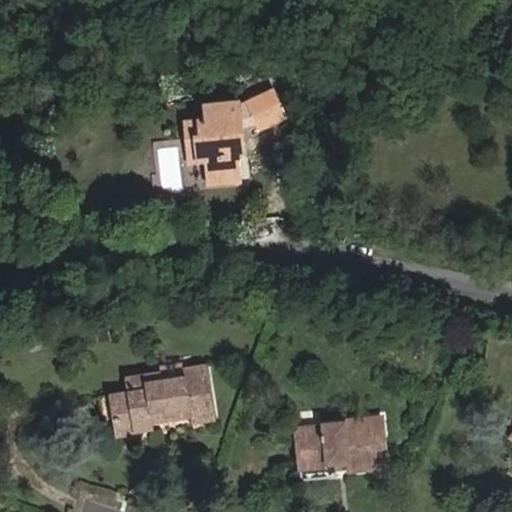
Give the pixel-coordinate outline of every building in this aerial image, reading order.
[(284,117),(272,91),(245,103),(245,104),(237,107),(236,103),(205,106),(207,120),(199,121),(201,137),(196,138),(198,161),(207,161),(209,184),(238,181),(236,161),(242,153),(239,128),(255,124),(257,129),(284,117)] [(201,137),(199,121),(185,123),(189,162),(198,161),(196,138),(201,137)] [(465,328),(468,305),(451,302),(447,325),(465,328)] [(183,369),(183,363),(159,366),(160,373),(162,381),(185,377),(183,369)] [(214,420),(206,366),(183,369),(185,377),(162,381),(160,373),(125,378),(127,393),(109,396),(113,420),(131,417),(133,432),(151,430),(150,423),(149,413),(164,411),(165,417),(190,413),(191,417),(192,423),(214,420)] [(113,420),(109,396),(99,398),(103,422),(113,420)] [(165,417),(164,411),(149,413),(150,423),(191,417),(190,413),(165,417)] [(133,432),(131,417),(113,420),(116,437),(134,434),(133,432)] [(383,428),(382,418),(358,421),(359,431),(383,428)] [(387,467),(383,428),(359,431),(358,421),(322,424),(322,428),(296,431),(299,468),(334,464),(348,463),(348,470),(387,467)] [(348,470),(348,463),(334,464),(334,472),(348,470)]
